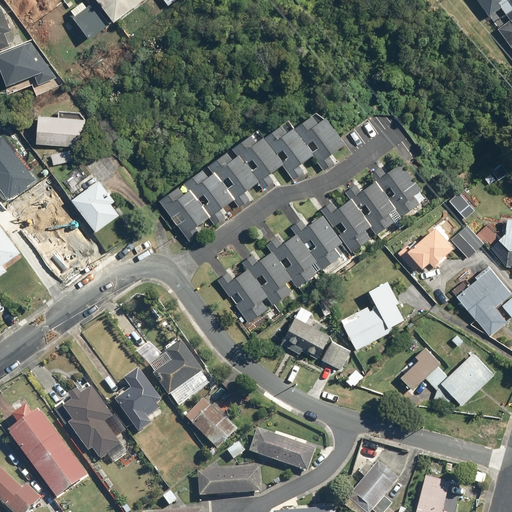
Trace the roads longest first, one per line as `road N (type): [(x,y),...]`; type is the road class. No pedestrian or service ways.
road 1 (residential): [(0,360),(125,270),(150,265),(171,270),(253,372),(348,420)]
road 2 (residential): [(348,420),(511,461)]
road 3 (residential): [(348,420),(335,461),(252,511)]
